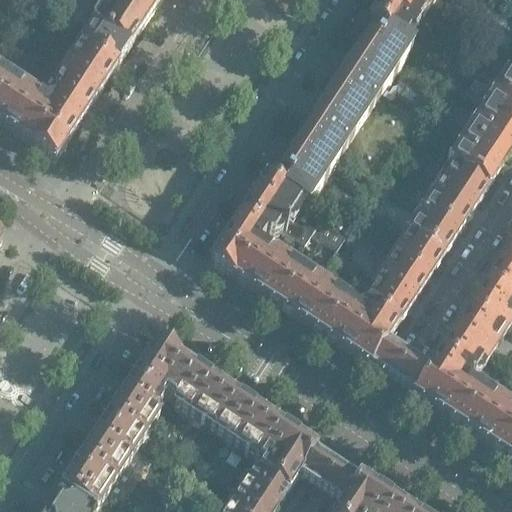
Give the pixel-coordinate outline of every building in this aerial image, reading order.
[(126,57),(163,0),(107,0),(91,26),(93,35),(126,57)] [(420,22),(428,9),(413,0),(386,0),(368,28),(374,32),(401,50),(407,41),(411,43),(423,24),(420,22)] [(434,0),(413,0),(428,9),(432,12),(438,2),(434,0)] [(467,58),(491,22),(492,20),(484,14),(487,10),(488,11),(494,0),(476,0),(475,2),(476,3),(473,7),(472,6),(463,20),(458,29),(452,37),(436,61),(431,70),(451,83),(461,67),(467,58)] [(506,16),(511,8),(504,3),(498,11),(506,16)] [(458,29),(463,20),(456,16),(451,24),(458,29)] [(8,33),(9,32),(14,24),(6,19),(1,28),(8,33)] [(452,37),(458,29),(451,24),(445,33),(452,37)] [(0,39),(3,41),(4,40),(8,33),(1,28),(0,29),(0,39)] [(11,45),(17,36),(9,32),(8,33),(4,40),(11,45)] [(414,127),(427,109),(398,90),(386,108),(379,104),(410,56),(401,50),(374,32),(339,84),(333,80),(298,133),(304,137),(270,189),(306,213),(337,167),(346,172),(337,186),(364,204),(373,190),(376,192),(418,130),(414,127)] [(112,79),(126,57),(93,35),(85,46),(82,44),(75,55),(78,57),(112,79)] [(0,49),(6,53),(11,45),(4,40),(3,41),(0,45),(0,49)] [(32,71),(38,62),(28,56),(22,65),(32,71)] [(97,101),(112,79),(78,57),(70,68),(67,66),(60,77),(97,101)] [(431,70),(436,61),(429,57),(424,65),(431,70)] [(470,72),(475,64),(467,58),(461,67),(470,72)] [(478,78),(484,69),(475,64),(470,72),(478,78)] [(26,80),(32,71),(22,65),(17,73),(26,80)] [(97,101),(60,77),(53,88),(56,90),(52,96),(54,98),(51,103),(82,124),(97,101)] [(511,89),(509,86),(502,81),(486,106),(489,108),(482,119),(511,138),(511,89)] [(0,129),(8,135),(31,100),(21,94),(19,98),(6,90),(0,98),(0,129)] [(31,150),(49,122),(47,109),(38,111),(35,109),(37,105),(31,100),(8,135),(31,150)] [(55,166),(82,124),(51,103),(52,108),(47,109),(49,122),(31,150),(55,166)] [(435,124),(441,116),(433,110),(427,119),(435,124)] [(430,133),(435,124),(427,119),(422,127),(430,133)] [(503,169),(511,154),(511,138),(482,119),(475,129),(472,127),(462,142),(503,169)] [(503,169),(462,142),(452,156),(456,158),(449,169),(451,171),(486,194),(503,169)] [(403,173),(409,165),(400,160),(395,168),(403,173)] [(398,182),(403,173),(395,168),(389,176),(398,182)] [(471,218),(486,194),(451,171),(443,183),(439,181),(432,192),(471,218)] [(272,244),(280,232),(304,248),(310,240),(334,255),(345,239),(306,213),(270,189),(264,185),(210,268),(233,283),(234,283),(256,250),(257,251),(264,241),(268,244),(272,244)] [(471,218),(432,192),(424,204),(428,206),(421,217),(456,240),(471,218)] [(374,218),(379,210),(371,204),(365,213),(374,218)] [(456,240),(421,217),(417,215),(409,226),(413,229),(406,239),(408,241),(441,263),(456,240)] [(359,241),(364,232),(356,227),(351,235),(359,241)] [(359,241),(351,235),(347,240),(356,246),(359,241)] [(426,285),(441,263),(408,241),(401,252),(398,250),(390,261),(393,263),(426,285)] [(511,249),(503,263),(511,269),(511,249)] [(256,298),(280,261),(269,254),(267,258),(257,251),(256,250),(234,283),(256,298)] [(337,270),(342,262),(334,256),(329,265),(337,270)] [(278,312),(300,279),(288,272),(291,268),(280,261),(256,298),(278,312)] [(345,276),(351,267),(342,262),(337,270),(345,276)] [(412,307),(426,285),(393,263),(386,275),(382,273),(375,284),(412,307)] [(511,328),(509,327),(511,321),(511,269),(503,263),(469,315),(502,336),(506,339),(511,329),(511,328)] [(354,281),(359,273),(351,267),(345,276),(354,281)] [(300,327),(324,290),(313,283),(311,286),(300,279),(278,312),(300,327)] [(412,307),(375,284),(368,294),(371,297),(366,305),(367,310),(397,330),(412,307)] [(322,341),(344,308),(332,301),(335,297),(324,290),(300,327),(322,341)] [(344,356),(363,326),(361,313),(355,315),(344,308),(322,341),(344,356)] [(409,362),(398,355),(386,347),(397,330),(367,310),(361,313),(363,326),(344,356),(371,374),(372,373),(394,387),(411,399),(410,399),(440,419),(461,386),(471,387),(471,379),(440,358),(429,376),(409,362)] [(494,349),(502,336),(469,315),(455,337),(491,360),(498,351),(494,349)] [(491,360),(455,337),(440,358),(471,379),(475,378),(482,368),(485,370),(491,360)] [(158,399),(179,366),(155,350),(130,388),(159,407),(163,402),(158,399)] [(177,417),(201,381),(179,366),(158,399),(163,402),(172,408),(173,414),(177,417)] [(202,428),(223,395),(201,381),(177,417),(191,426),(193,422),(202,428)] [(462,433),(483,400),(470,392),(471,387),(461,386),(440,419),(462,433)] [(160,413),(159,407),(130,388),(116,410),(153,434),(160,423),(156,420),(160,413)] [(221,446),(245,410),(223,395),(202,428),(210,433),(208,437),(221,446)] [(483,447),(507,412),(496,405),(495,408),(483,400),(462,433),(483,447)] [(153,434),(116,410),(102,432),(135,454),(140,446),(143,449),(153,434)] [(246,456),(267,424),(245,410),(221,446),(235,455),(237,451),(246,456)] [(505,462),(511,450),(511,415),(507,412),(483,447),(505,462)] [(265,475),(289,439),(267,424),(246,456),(254,462),(252,466),(263,473),(265,475)] [(130,461),(135,454),(102,432),(87,454),(124,478),(133,464),(130,461)] [(374,511),(382,500),(356,483),(355,483),(353,481),(337,470),(316,457),(289,439),(265,475),(263,473),(259,480),(286,498),(298,481),(300,482),(303,484),(320,494),(339,508),(341,509),(339,511),(374,511)] [(124,478),(87,454),(73,475),(106,497),(111,490),(115,492),(124,478)] [(101,505),(106,497),(73,475),(60,495),(58,498),(59,499),(79,511),(101,511),(105,507),(101,505)] [(259,511),(277,511),(286,498),(259,480),(252,481),(248,487),(241,488),(236,497),(259,511)] [(259,511),(236,497),(226,511),(227,511),(259,511)] [(79,511),(59,499),(54,506),(56,508),(53,511),(79,511)] [(399,511),(382,500),(374,511),(399,511)]
